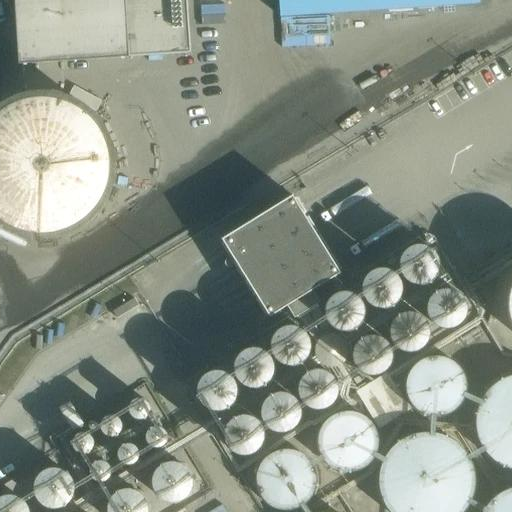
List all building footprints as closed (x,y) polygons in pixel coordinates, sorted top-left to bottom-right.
[(184,0),(12,0),(17,69),(188,58),(184,0)] [(359,0),(278,0),(280,26),(361,21),(359,0)] [(477,0),(359,0),(361,21),(479,15),(477,0)] [(119,181),(120,169),(118,158),(115,148),(111,137),(105,128),(98,119),(89,112),(80,106),(70,101),(59,98),(48,97),(37,97),(26,98),(15,102),(5,107),(0,109),(0,236),(1,237),(11,243),(22,246),(33,249),(44,249),(55,249),(66,246),(76,242),(86,236),(95,229),(103,221),(109,212),(114,202),(117,192),(119,181)] [(329,254),(293,196),(220,241),(255,297),(268,318),(341,273),(329,254)] [(408,273),(416,279),(425,281),(434,279),(441,273),(446,265),(446,255),(441,247),(434,241),(425,239),(415,241),(408,247),(404,255),(404,265),(408,273)] [(367,297),(375,303),(384,305),(393,303),(401,297),(405,289),(405,279),(401,271),(393,265),(384,263),(375,265),(367,271),(363,279),(363,289),(367,297)] [(434,315),(441,321),(451,323),(460,321),(467,315),(472,306),(471,297),(467,288),(460,282),(451,280),(441,282),(434,288),(430,297),(430,306),(434,315)] [(331,320),(338,326),(347,328),(357,326),(364,320),(368,311),(368,302),(364,293),(357,287),(347,285),(338,287),(331,293),(327,302),(327,311),(331,320)] [(397,337),(405,343),(414,345),(423,343),(431,337),(435,328),(435,319),(431,310),(423,305),(414,303),(405,305),(397,311),(393,319),(393,329),(397,337)] [(279,355),(286,361),(296,363),(305,361),(312,355),(316,346),(316,337),(312,328),(305,322),(295,320),(286,322),(279,328),(275,337),(275,346),(279,355)] [(357,362),(364,368),(373,370),(382,368),(390,362),(394,354),(394,344),(390,336),(382,330),(373,328),(364,330),(356,336),(352,344),(352,354),(357,362)] [(238,379),(245,385),(255,387),(264,385),(271,379),(275,370),(275,361),(271,352),(264,346),(255,344),(245,346),(238,352),(234,361),(234,370),(238,379)] [(416,405),(435,414),(455,409),(469,394),(471,373),(461,356),(442,347),(421,351),(408,367),(405,387),(416,405)] [(305,396),(312,402),(321,404),(331,402),(338,396),(342,388),(342,378),(338,370),(331,364),(321,362),(312,364),(305,370),(301,378),(301,388),(305,396)] [(202,402),(209,407),(218,409),(227,407),(235,401),(239,393),(239,383),(235,375),(227,369),(218,367),(209,369),(201,375),(197,384),(197,393),(202,402)] [(476,414),(479,438),(493,457),(511,466),(511,374),(502,377),(485,392),(476,414)] [(268,419),(276,425),(285,427),(294,425),(301,419),(306,410),(306,401),(301,392),(294,386),(285,384),(275,386),(268,392),(264,401),(264,410),(268,419)] [(132,412),(137,415),(143,415),(148,412),(152,407),(152,401),(149,396),(144,393),(138,393),(133,395),(129,401),(129,407),(132,412)] [(329,463),(348,471),(368,467),(382,452),(384,431),(374,413),(355,405),(334,409),(321,424),(318,445),(329,463)] [(227,444),(235,450),(244,452),(253,450),(261,444),(265,435),(265,426),(261,417),(253,412),(244,409),(235,412),(227,418),(223,426),(223,435),(227,444)] [(106,429),(111,433),(117,433),(122,430),(125,425),(126,419),(123,414),(118,410),(112,410),(106,413),(103,418),(103,424),(106,429)] [(150,438),(155,441),(161,441),(166,438),(170,433),(170,427),(167,422),(162,419),(156,418),(150,421),(147,426),(147,432),(150,438)] [(77,445),(82,448),(88,448),(93,445),(96,440),(96,434),(93,429),(88,426),(82,426),(77,428),(74,433),(74,439),(77,445)] [(378,475),(381,498),(391,511),(463,511),(473,497),(476,474),(467,452),(450,437),(427,431),(404,437),(387,453),(378,475)] [(121,455),(126,458),(132,458),(138,455),(141,450),(141,444),(138,439),(133,436),(127,436),(122,439),(118,444),(118,450),(121,455)] [(265,502),(283,510),(304,506),(318,491),(320,470),(309,452),(290,444),(270,448),(256,463),(254,484),(265,502)] [(94,467),(99,470),(105,470),(110,468),(113,463),(114,457),(111,451),(106,448),(100,448),(94,451),(91,456),(91,462),(94,467)] [(157,493),(164,498),(174,501),(183,498),(190,493),(194,484),(194,475),(190,466),(183,460),(174,458),(164,460),(157,466),(153,475),(153,484),(157,493)] [(41,507),(46,511),(67,511),(74,507),(78,498),(78,489),(74,480),(66,474),(57,472),(48,474),(40,480),(36,489),(36,498),(41,507)] [(481,511),(511,511),(511,483),(502,486),(485,502),(481,511)] [(110,511),(150,511),(151,511),(151,502),(147,493),(140,487),(130,485),(121,487),(114,493),(110,502),(110,511)] [(0,511),(30,511),(27,506),(20,500),(10,498),(1,500),(0,500),(0,511)]
